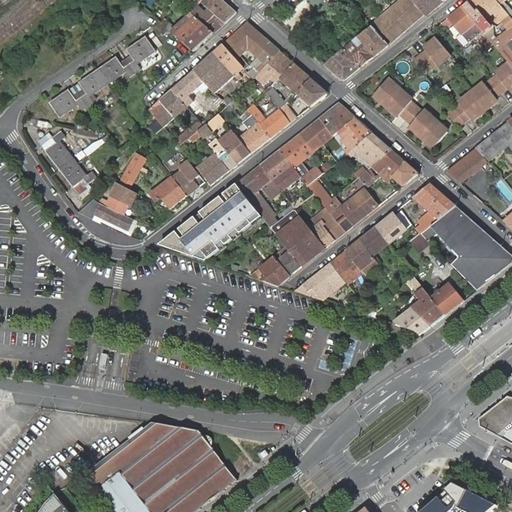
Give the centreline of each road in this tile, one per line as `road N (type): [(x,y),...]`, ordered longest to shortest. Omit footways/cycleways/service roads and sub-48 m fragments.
road 1 (residential): [(1,124),(83,238),(129,254),(341,92)]
road 2 (residential): [(0,382),(276,422),(320,450)]
road 3 (residential): [(341,92),(511,243)]
road 4 (residential): [(1,124),(134,22)]
road 5 (residential): [(341,92),(234,0)]
road 6 (secondary): [(511,302),(412,376)]
road 7 (unclassified): [(412,376),(345,440),(334,463)]
